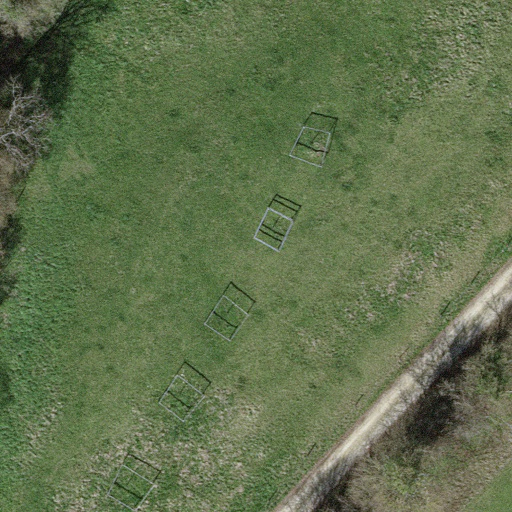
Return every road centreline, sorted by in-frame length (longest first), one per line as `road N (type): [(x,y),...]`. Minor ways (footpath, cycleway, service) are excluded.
road 1 (track): [(511,279),(302,511)]
road 2 (track): [(55,0),(0,212)]
